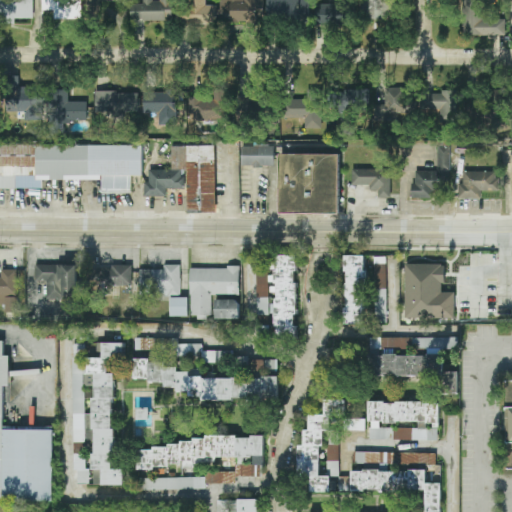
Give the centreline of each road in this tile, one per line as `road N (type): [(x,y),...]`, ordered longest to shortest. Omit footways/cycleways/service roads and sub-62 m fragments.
road 1 (tertiary): [(511,236),(0,233)]
road 2 (residential): [(511,56),(0,56)]
